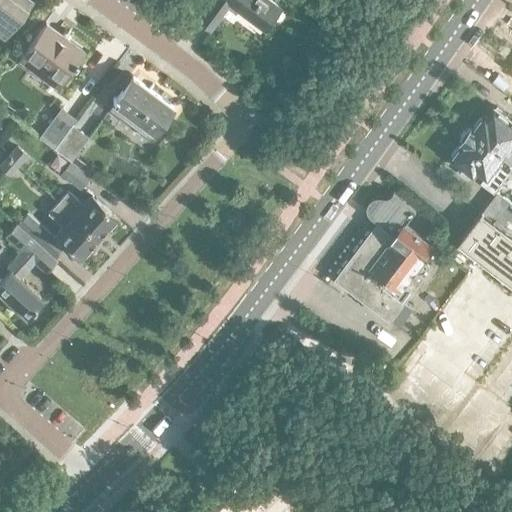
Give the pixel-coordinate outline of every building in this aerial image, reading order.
[(0,0),(0,32),(4,35),(31,0),(30,0),(0,0)] [(265,30),(282,7),(271,0),(215,0),(199,22),(210,31),(230,5),(265,30)] [(58,86),(84,50),(45,21),(18,57),(58,86)] [(131,76),(111,103),(152,133),(172,106),(131,76)] [(485,114),(475,126),(511,154),(511,121),(494,108),(488,116),(485,114)] [(59,174),(80,189),(90,174),(71,160),(88,136),(71,123),(53,148),(69,159),(59,174)] [(463,143),(452,157),(474,173),(477,169),(486,176),(483,180),(494,189),(506,172),(497,165),(503,157),(511,164),(510,165),(511,166),(511,154),(475,126),(474,128),(472,126),(470,129),(466,129),(462,136),(463,139),(461,142),(463,143)] [(0,161),(0,166),(9,175),(28,154),(16,144),(0,161)] [(92,193),(83,203),(68,189),(58,200),(98,236),(106,226),(108,228),(114,221),(113,219),(116,215),(92,193)] [(372,231),(373,232),(340,277),(371,300),(368,303),(390,319),(392,316),(401,323),(412,309),(403,302),(432,264),(423,257),(434,244),(406,222),(417,207),(395,190),(392,193),(391,194),(389,195),(386,195),(384,195),(382,194),(380,194),(377,195),(375,195),(373,196),(371,198),(370,199),(369,200),(368,203),(368,204),(368,205),(368,207),(368,209),(368,210),(369,212),(370,214),(372,216),(379,222),(372,231)] [(508,216),(511,209),(511,201),(497,190),(481,211),(497,223),(500,226),(508,216)] [(89,246),(98,236),(58,200),(47,212),(63,226),(55,235),(27,209),(25,211),(26,212),(16,223),(53,256),(64,243),(79,257),(82,253),(84,254),(90,247),(89,246)] [(481,211),(459,241),(475,253),(497,223),(481,211)] [(57,260),(53,256),(16,223),(5,235),(21,249),(6,266),(9,269),(0,279),(0,293),(25,316),(43,297),(20,277),(35,261),(46,271),(57,260)] [(497,223),(475,253),(494,267),(511,243),(511,234),(500,226),(497,223)] [(511,243),(494,267),(511,281),(511,243)]
